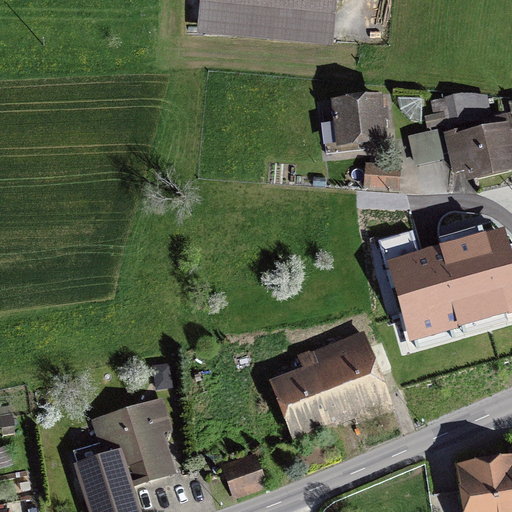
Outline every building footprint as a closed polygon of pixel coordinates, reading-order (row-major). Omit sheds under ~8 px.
[(330,0),(207,0),(205,25),(327,36),(330,0)] [(470,93),(441,100),(448,124),(477,117),(470,93)] [(380,98),(333,102),(335,119),(322,120),(325,148),(383,144),(380,98)] [(506,121),(445,135),(451,159),(467,156),(470,172),(506,163),(502,145),(511,144),(506,121)] [(394,165),(367,163),(366,182),(393,184),(394,165)] [(511,284),(501,242),(390,272),(406,332),(511,304),(511,284)] [(357,424),(392,412),(377,371),(390,367),(380,339),(366,344),(363,335),(310,353),(318,374),(278,387),(294,435),(354,414),(357,424)] [(162,404),(96,424),(103,445),(108,461),(122,456),(132,489),(171,473),(159,432),(170,429),(162,404)] [(103,445),(77,453),(95,511),(139,511),(132,489),(122,456),(108,461),(103,445)] [(256,454),(224,463),(233,492),(264,483),(256,454)] [(511,511),(511,468),(458,477),(463,511),(511,511)] [(6,502),(9,511),(41,511),(39,494),(6,502)]
